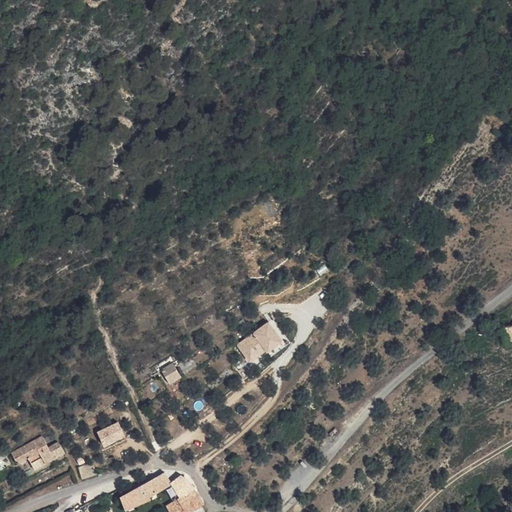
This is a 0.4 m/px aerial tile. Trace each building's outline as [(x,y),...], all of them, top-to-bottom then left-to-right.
[(283,340),(270,321),(238,344),(251,361),(268,349),(269,350),(283,340)] [(511,342),(511,325),(494,329),(494,332),(491,332),(493,344),(496,343),(496,346),(511,342)] [(153,373),(156,371),(165,385),(176,376),(166,363),(169,362),(165,356),(149,368),(153,373)] [(120,421),(99,430),(105,443),(126,434),(120,421)] [(27,455),(48,444),(41,433),(10,450),(16,462),(27,457),(27,455)] [(57,440),(48,444),(27,455),(27,457),(32,467),(63,451),(57,440)] [(99,474),(96,461),(79,465),(82,478),(99,474)] [(172,481),(166,471),(121,496),(127,506),(172,481)] [(187,485),(175,492),(182,506),(184,505),(195,499),(187,485)] [(175,492),(159,500),(165,511),(170,511),(182,506),(175,492)]
